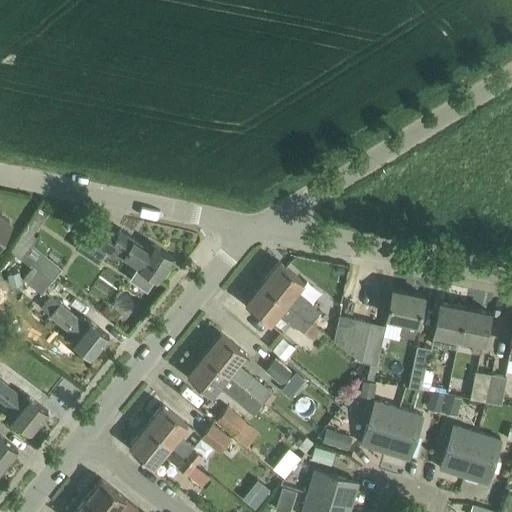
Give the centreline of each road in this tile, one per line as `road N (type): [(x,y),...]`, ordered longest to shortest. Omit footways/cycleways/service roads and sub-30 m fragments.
road 1 (unclassified): [(247,233),(511,72)]
road 2 (unclassified): [(511,283),(247,233)]
road 3 (unclassified): [(87,436),(247,233)]
road 4 (residential): [(247,233),(0,174)]
road 5 (residential): [(188,511),(87,436)]
